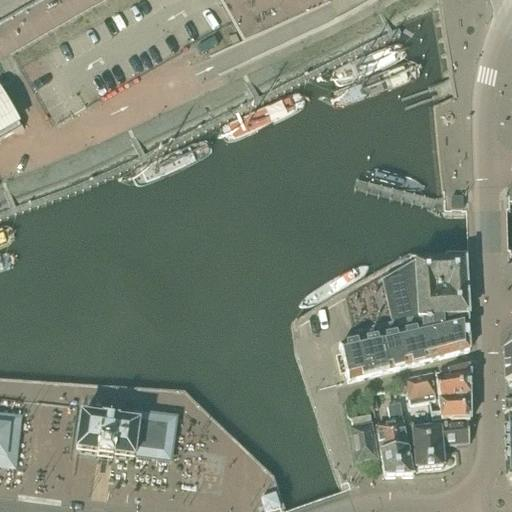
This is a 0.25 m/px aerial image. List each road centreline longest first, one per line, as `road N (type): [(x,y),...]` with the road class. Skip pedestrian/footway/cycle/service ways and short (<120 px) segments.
road 1 (secondary): [(465,494),(486,458),(488,310)]
road 2 (secondary): [(485,173),(487,76),(511,11)]
road 3 (secondary): [(488,310),(485,173)]
road 4 (secondary): [(342,511),(373,502),(445,503),(465,494)]
